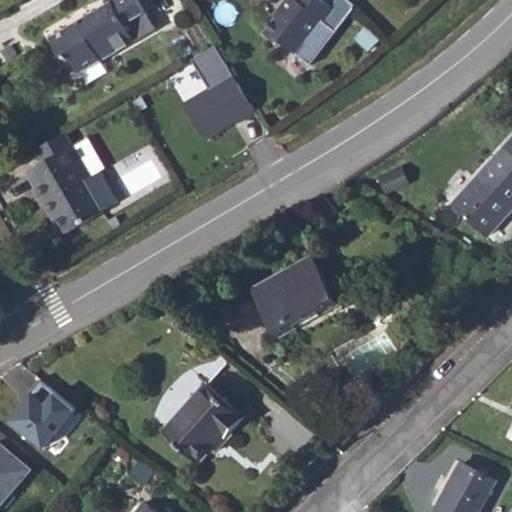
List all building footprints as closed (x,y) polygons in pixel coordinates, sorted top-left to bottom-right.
[(51,36),(63,57),(72,59),(80,73),(154,29),(137,0),(111,0),(111,1),(51,36)] [(334,9),(323,0),(284,0),(278,8),(281,10),(265,33),(279,43),(281,42),(311,64),(336,30),(327,24),(324,22),(334,9)] [(324,22),(327,24),(338,11),(334,9),(324,22)] [(215,87),(188,103),(209,140),(258,111),(217,47),(196,59),(215,87)] [(186,98),(210,86),(204,74),(180,87),(186,98)] [(66,134),(37,151),(44,162),(73,146),(66,134)] [(511,138),(454,203),(489,234),(511,208),(511,138)] [(45,203),(49,201),(67,231),(104,210),(103,207),(117,199),(101,172),(92,177),(73,146),(44,162),(27,171),(37,187),(35,189),(43,204),(45,203)] [(45,203),(63,234),(67,231),(49,201),(45,203)] [(254,291),(278,335),(339,301),(314,257),(254,291)] [(44,379),(13,421),(49,450),(83,412),(44,379)] [(212,449),(223,437),(225,439),(245,417),(205,383),(164,430),(200,463),(212,449)] [(212,449),(218,454),(228,442),(225,439),(223,437),(212,449)] [(0,505),(31,468),(0,441),(0,505)] [(131,474),(145,485),(154,473),(140,462),(131,474)] [(435,511),(479,511),(496,480),(462,462),(435,511)] [(158,511),(146,501),(136,511),(158,511)]
